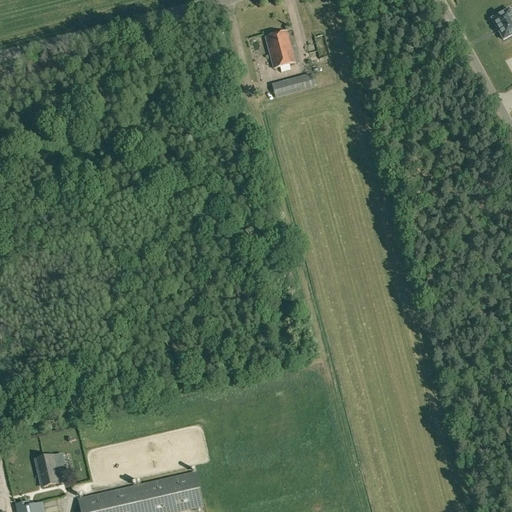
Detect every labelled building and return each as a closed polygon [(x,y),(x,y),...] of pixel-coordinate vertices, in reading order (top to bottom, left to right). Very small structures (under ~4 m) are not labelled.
[(511,15),(508,8),(491,18),(503,39),(511,33),(511,15)] [(274,69),(295,63),(287,32),(265,38),(274,69)] [(276,99),(314,88),(313,84),(321,82),(320,77),(312,79),(311,75),(273,85),(276,99)] [(43,488),(60,484),(53,456),(36,460),(43,488)] [(196,472),(190,473),(142,485),(132,487),(84,498),(78,499),(81,511),(184,511),(204,507),(196,472)] [(30,505),(29,502),(15,505),(16,511),(44,511),(43,503),(30,505)]
